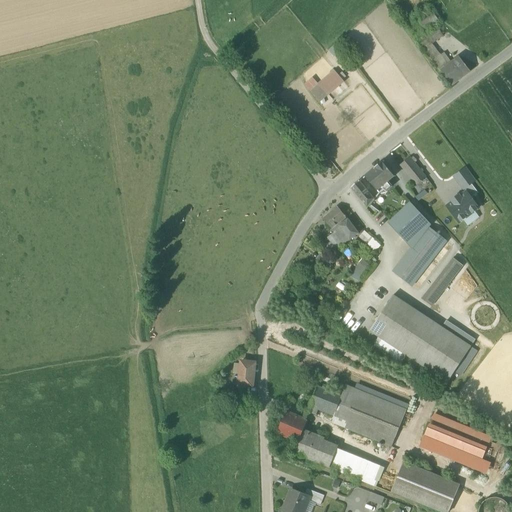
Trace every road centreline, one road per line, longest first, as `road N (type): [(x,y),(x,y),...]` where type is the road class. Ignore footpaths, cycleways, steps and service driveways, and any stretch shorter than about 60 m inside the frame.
road 1 (residential): [(511,50),(329,193),(260,301),(266,511)]
road 2 (track): [(329,193),(202,32),(198,0)]
